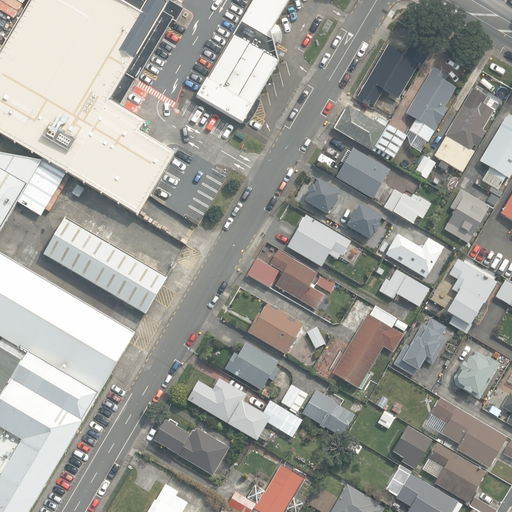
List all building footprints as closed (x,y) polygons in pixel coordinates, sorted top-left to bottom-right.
[(31,0),(0,53),(0,133),(140,215),(145,206),(151,197),(177,153),(141,132),(146,122),(120,106),(147,59),(172,17),(177,20),(184,8),(178,4),(170,0),(31,0)] [(221,55),(196,97),(246,127),(248,124),(262,101),(258,99),(280,63),(271,31),(289,0),(253,0),(244,16),(221,55)] [(389,45),(358,96),(375,107),(384,91),(398,99),(419,65),(404,57),(405,55),(389,45)] [(408,128),(427,140),(446,107),(443,105),(454,85),(443,79),(446,74),(432,65),(405,111),(414,117),(408,128)] [(434,154),(462,170),(473,151),(469,149),(473,143),(476,145),(485,131),(481,129),(493,109),(481,103),(485,96),(478,91),(472,87),(444,134),(445,134),(434,154)] [(332,127),(370,150),(384,126),(346,104),(332,127)] [(499,188),(503,191),(506,185),(502,183),(506,177),(509,179),(511,174),(511,117),(509,115),(507,118),(506,117),(480,162),(490,168),(482,181),(498,190),(499,188)] [(374,147),(392,157),(405,135),(387,124),(374,147)] [(236,129),(234,133),(241,138),(244,133),(236,129)] [(392,189),(385,185),(386,183),(381,180),(389,168),(352,146),(335,176),(372,197),(373,196),(376,197),(375,200),(412,221),(417,213),(422,216),(430,202),(412,192),(410,197),(393,187),(392,189)] [(0,153),(0,253),(14,261),(30,234),(8,221),(19,202),(43,216),(47,209),(52,212),(72,179),(43,161),(0,153)] [(435,163),(424,157),(414,173),(425,179),(435,163)] [(448,166),(441,162),(438,167),(445,171),(448,166)] [(309,194),(304,201),(327,214),(331,208),(332,208),(338,199),(336,199),(341,191),(318,178),(314,185),(312,184),(307,193),(309,194)] [(468,243),(489,206),(461,190),(451,208),(455,210),(444,229),(468,243)] [(511,231),(511,233),(511,232),(511,191),(500,213),(511,219),(511,231)] [(494,204),(497,198),(490,194),(486,200),(494,204)] [(351,218),(346,225),(369,239),(373,232),(375,233),(380,224),(378,223),(383,216),(360,203),(356,210),(354,209),(349,217),(351,218)] [(287,247),(322,268),(330,255),(338,259),(340,255),(342,256),(351,242),(307,215),(287,247)] [(44,255),(147,314),(158,296),(168,278),(65,218),(44,255)] [(388,250),(385,254),(425,278),(444,247),(428,238),(421,249),(397,234),(387,250),(388,250)] [(275,286),(317,311),(326,296),(314,289),(315,287),(312,284),(318,274),(279,251),(270,265),(282,272),(280,274),(282,275),(275,286)] [(14,261),(0,253),(0,334),(3,337),(30,352),(102,393),(120,362),(137,331),(14,261)] [(483,302),(496,280),(458,257),(449,272),(457,277),(451,287),(457,291),(446,310),(452,314),(448,321),(466,332),(471,323),(470,322),(482,301),(483,302)] [(248,275),(270,288),(280,272),(257,259),(248,275)] [(381,276),(384,271),(379,268),(376,273),(381,276)] [(397,294),(419,307),(430,289),(397,270),(390,282),(386,280),(380,291),(393,299),(397,294)] [(316,284),(331,293),(336,286),(321,277),(316,284)] [(508,304),(511,306),(511,283),(504,279),(494,296),(508,304)] [(248,332),(286,354),(304,324),(268,303),(261,314),(259,313),(248,332)] [(396,317),(374,304),(368,314),(366,313),(331,373),(335,375),(330,383),(339,388),(344,380),(357,388),(383,346),(392,351),(403,334),(390,326),(396,317)] [(393,365),(414,377),(423,360),(432,366),(448,338),(442,336),(447,327),(431,318),(427,326),(422,323),(409,346),(405,344),(393,365)] [(308,332),(316,348),(325,343),(317,327),(308,332)] [(0,401),(30,352),(3,337),(0,342),(0,401)] [(225,368),(262,390),(269,378),(273,380),(280,369),(276,367),(278,362),(246,343),(239,355),(235,353),(225,368)] [(30,352),(0,401),(0,424),(26,440),(62,461),(102,393),(30,352)] [(456,386),(480,400),(501,364),(487,355),(486,357),(477,352),(474,356),(468,357),(465,363),(463,362),(454,378),(456,386)] [(511,371),(506,380),(511,382),(511,392),(508,391),(500,405),(511,411),(505,421),(511,424),(511,371)] [(246,395),(219,379),(212,389),(199,381),(187,400),(257,442),(259,438),(266,442),(272,433),(264,428),(267,422),(292,437),(303,420),(270,401),(263,413),(243,401),(246,395)] [(298,412),(308,395),(291,385),(281,403),(290,408),(289,410),(296,414),(297,412),(298,412)] [(273,393),(266,389),(262,394),(269,398),(273,393)] [(326,427),(342,436),(355,415),(333,402),(334,401),(316,390),(303,413),(321,423),(320,425),(325,428),(326,427)] [(457,449),(489,468),(507,437),(439,397),(430,414),(431,415),(425,425),(460,445),(457,449)] [(391,410),(398,414),(402,406),(396,402),(391,410)] [(501,408),(492,404),(488,410),(497,415),(501,408)] [(378,423),(389,429),(395,419),(384,412),(378,423)] [(176,453),(213,475),(229,447),(197,429),(190,441),(186,438),(188,435),(166,422),(155,439),(177,452),(176,453)] [(0,484),(15,459),(26,440),(0,424),(0,484)] [(415,470),(432,441),(407,426),(392,452),(403,458),(401,462),(415,470)] [(503,453),(511,458),(511,439),(511,440),(503,453)] [(26,440),(15,459),(51,480),(62,461),(26,440)] [(362,447),(352,440),(347,447),(358,454),(362,447)] [(433,482),(466,502),(484,471),(435,442),(426,457),(427,458),(421,468),(436,477),(433,482)] [(32,511),(51,480),(15,459),(0,484),(0,511),(32,511)] [(227,505),(239,511),(286,511),(288,510),(291,511),(298,511),(303,503),(294,498),(305,480),(281,465),(266,491),(255,485),(247,498),(235,491),(227,505)] [(407,511),(457,511),(462,505),(458,503),(459,502),(410,473),(396,497),(411,506),(407,511)] [(182,511),(188,503),(176,496),(178,492),(166,485),(157,501),(155,500),(148,511),(182,511)] [(383,511),(387,507),(347,485),(330,511),(383,511)] [(495,511),(496,510),(473,496),(468,505),(472,507),(469,511),(495,511)]
